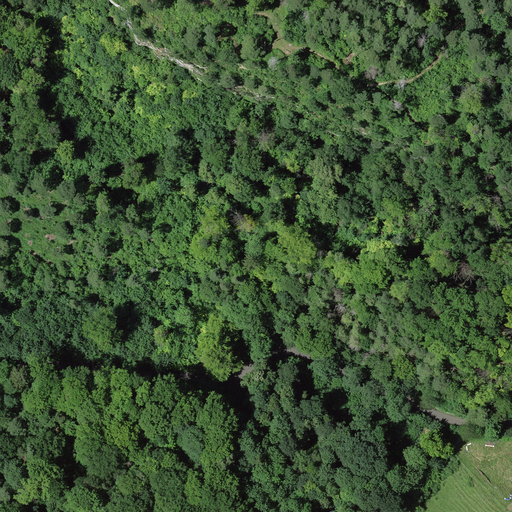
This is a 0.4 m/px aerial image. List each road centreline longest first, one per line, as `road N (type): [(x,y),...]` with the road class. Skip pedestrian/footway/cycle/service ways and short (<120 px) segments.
road 1 (residential): [(323,511),(240,393),(222,380),(0,361)]
road 2 (track): [(511,420),(443,416),(392,394),(240,393)]
